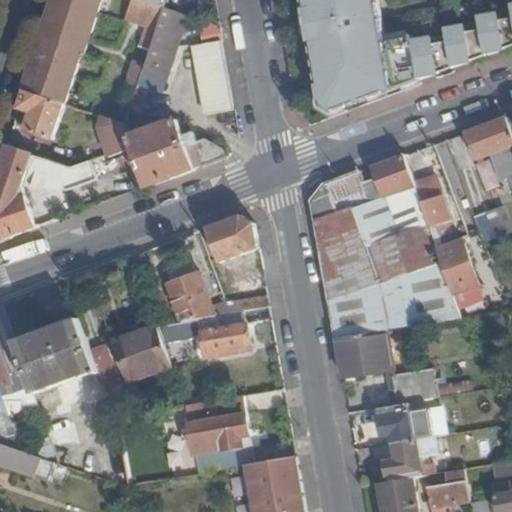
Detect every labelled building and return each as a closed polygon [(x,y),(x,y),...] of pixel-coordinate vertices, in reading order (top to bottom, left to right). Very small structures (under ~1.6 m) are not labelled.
[(57,0),(28,90),(67,102),(85,51),(88,52),(105,0),(57,0)] [(152,48),(166,5),(150,0),(134,0),(129,16),(149,24),(142,46),(152,48)] [(176,0),(150,0),(166,5),(174,8),(176,0)] [(299,0),(317,98),(328,104),(511,41),(511,0),(507,2),(508,7),(474,13),(475,19),(441,25),(443,37),(415,43),(414,37),(387,42),(379,0),(299,0)] [(171,76),(193,14),(174,8),(166,5),(152,48),(145,67),(156,71),(171,76)] [(235,114),(223,45),(202,50),(213,117),(235,114)] [(138,86),(146,62),(134,59),(126,83),(138,86)] [(149,93),(156,71),(145,67),(138,89),(149,93)] [(138,89),(131,108),(143,112),(149,93),(138,89)] [(28,90),(22,107),(35,112),(30,129),(58,137),(69,103),(67,102),(28,90)] [(102,125),(111,152),(112,155),(138,146),(134,135),(129,123),(127,122),(106,115),(102,125)] [(511,130),(508,119),(466,135),(475,162),(484,159),(494,186),(511,179),(511,182),(511,130)] [(144,167),(151,186),(232,157),(235,150),(210,135),(200,138),(197,131),(185,134),(180,120),(134,135),(138,146),(139,152),(144,167)] [(98,171),(94,158),(78,164),(10,142),(0,171),(0,239),(41,226),(26,185),(31,170),(79,177),(98,171)] [(119,174),(144,167),(139,152),(115,160),(119,174)] [(405,158),(373,169),(384,200),(417,188),(409,166),(405,158)] [(384,200),(373,169),(323,188),(312,203),(340,217),(384,200)] [(418,190),(433,231),(453,224),(443,196),(439,198),(433,184),(431,185),(418,190)] [(340,217),(312,203),(330,303),(387,282),(444,261),(440,248),(433,231),(418,190),(417,188),(384,200),(340,217)] [(511,221),(507,209),(489,215),(499,241),(511,236),(511,221)] [(489,215),(475,221),(484,246),(499,241),(489,215)] [(243,218),(208,230),(221,264),(260,251),(255,227),(243,218)] [(440,248),(459,240),(453,224),(433,231),(440,248)] [(455,289),(456,292),(479,282),(463,239),(459,240),(440,248),(444,261),(455,289)] [(168,288),(180,325),(201,322),(215,320),(200,277),(168,288)] [(387,282),(330,303),(337,340),(384,332),(395,330),(390,301),(387,282)] [(395,330),(466,317),(456,292),(455,289),(390,301),(395,330)] [(268,299),(225,305),(229,317),(244,315),(270,310),(268,299)] [(246,327),(244,315),(229,317),(215,320),(201,322),(203,335),(208,361),(244,356),(242,347),(252,345),(249,327),(246,327)] [(79,321),(15,345),(34,397),(98,373),(97,371),(79,321)] [(180,325),(157,329),(163,343),(203,335),(201,322),(180,325)] [(163,343),(157,329),(118,345),(129,379),(171,364),(163,343)] [(337,340),(343,376),(389,369),(384,332),(337,340)] [(254,354),(252,345),(242,347),(244,356),(254,354)] [(0,395),(15,390),(0,347),(0,395)] [(98,373),(115,420),(130,418),(111,366),(97,371),(98,373)] [(391,378),(397,405),(430,399),(440,398),(434,370),(391,378)] [(250,468),(256,467),(245,399),(189,408),(200,477),(250,468)] [(380,408),(381,417),(431,408),(430,399),(397,405),(380,408)] [(431,408),(436,436),(448,434),(444,406),(431,408)] [(396,443),(436,436),(431,408),(381,417),(385,436),(394,434),(396,443)] [(396,443),(374,447),(376,458),(397,454),(399,464),(384,466),(386,477),(387,476),(389,483),(422,477),(420,467),(419,457),(439,454),(436,436),(396,443)] [(0,465),(34,477),(41,459),(6,447),(0,444),(0,465)] [(306,511),(297,460),(256,467),(250,468),(257,511),(306,511)] [(511,511),(511,461),(496,464),(499,478),(511,476),(511,492),(496,495),(498,511),(511,511)] [(68,484),(71,470),(42,462),(38,475),(68,484)] [(434,465),(420,467),(422,477),(429,476),(437,474),(434,465)] [(428,489),(431,511),(445,511),(444,504),(470,500),(465,469),(437,474),(429,476),(430,482),(431,488),(428,489)] [(379,484),(383,511),(418,511),(414,485),(430,482),(429,476),(422,477),(389,483),(379,484)] [(475,502),(475,511),(492,511),(491,500),(475,502)]
